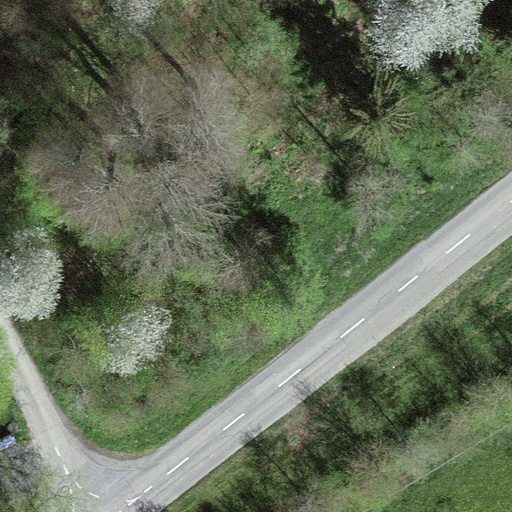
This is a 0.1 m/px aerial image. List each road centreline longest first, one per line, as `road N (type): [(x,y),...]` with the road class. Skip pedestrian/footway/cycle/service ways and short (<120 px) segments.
road 1 (tertiary): [(511,200),(119,511)]
road 2 (unclassified): [(91,511),(0,328)]
